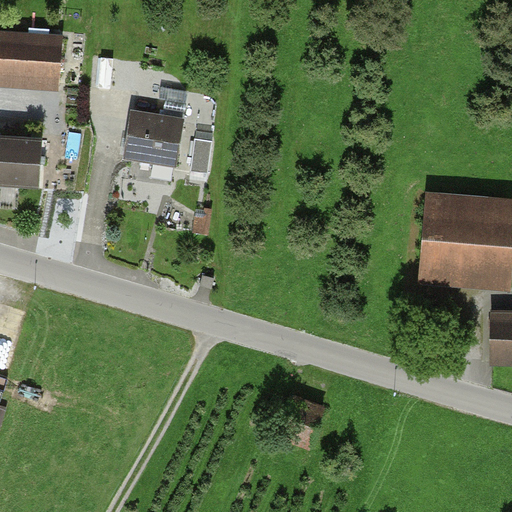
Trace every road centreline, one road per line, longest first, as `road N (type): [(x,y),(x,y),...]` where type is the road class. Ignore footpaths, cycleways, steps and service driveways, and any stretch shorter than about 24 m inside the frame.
road 1 (unclassified): [(511,410),(0,259)]
road 2 (track): [(116,511),(219,322)]
